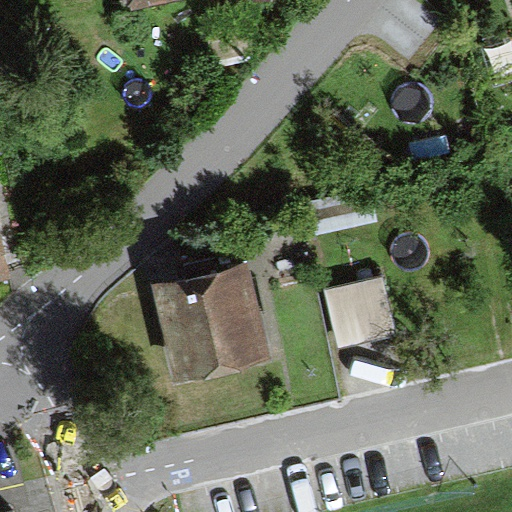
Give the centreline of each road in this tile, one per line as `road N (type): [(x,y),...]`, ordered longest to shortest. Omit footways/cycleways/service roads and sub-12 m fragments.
road 1 (residential): [(345,0),(291,63),(5,337)]
road 2 (residential): [(511,389),(86,484)]
road 3 (residential): [(86,484),(67,426),(5,337)]
